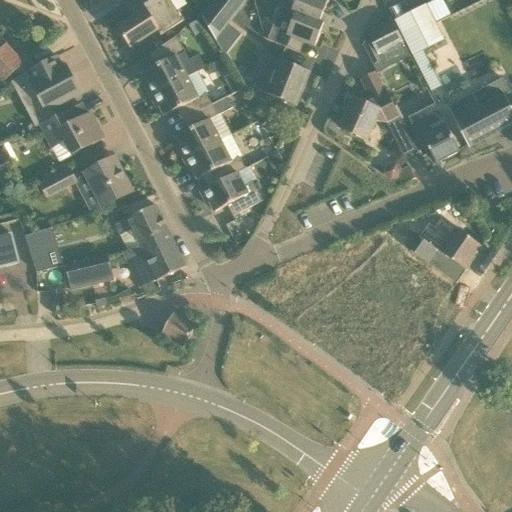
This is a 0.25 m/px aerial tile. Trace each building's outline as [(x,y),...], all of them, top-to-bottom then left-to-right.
[(184,22),(177,12),(169,0),(152,0),(143,6),(140,0),(128,8),(134,18),(119,28),(131,48),(158,31),(161,36),(184,22)] [(247,0),(217,0),(203,18),(216,40),(248,0),(247,0)] [(326,0),(293,0),(291,4),(295,5),(292,12),(292,13),(329,27),(333,18),(324,14),(329,1),(326,0)] [(405,2),(390,10),(396,21),(395,21),(412,56),(430,92),(441,87),(423,51),(444,40),(426,5),(411,13),(405,2)] [(292,13),(292,12),(281,8),(268,41),(299,53),(303,42),(315,47),(321,34),(325,36),(329,27),(292,13)] [(378,56),(404,43),(392,21),(367,34),(371,42),(378,56)] [(151,97),(187,78),(177,57),(185,53),(177,37),(155,52),(161,64),(142,74),(147,84),(145,85),(151,97)] [(0,52),(0,81),(2,83),(23,63),(7,46),(0,52)] [(311,73),(276,59),(269,56),(255,90),(297,107),(311,73)] [(46,112),(63,103),(81,94),(66,67),(63,68),(57,57),(27,73),(33,84),(32,85),(46,112)] [(412,145),(398,118),(400,117),(377,73),(376,74),(384,92),(362,103),(354,100),(341,129),(367,140),(376,120),(386,124),(401,151),(412,145)] [(198,99),(187,78),(151,97),(157,109),(160,107),(165,117),(184,107),(189,118),(212,106),(207,95),(198,99)] [(449,109),(469,147),(511,125),(511,109),(498,83),(483,91),(484,92),(449,109)] [(212,106),(189,118),(195,128),(176,138),(181,148),(178,149),(184,161),(221,142),(210,121),(218,117),(212,106)] [(427,145),(427,146),(437,164),(460,152),(436,106),(410,120),(422,144),(427,145)] [(91,114),(89,115),(70,125),(64,114),(46,123),(40,127),(52,150),(53,149),(60,163),(73,156),(104,139),(91,114)] [(0,169),(18,161),(9,142),(0,146),(0,169)] [(232,163),(221,142),(184,161),(190,173),(193,171),(198,181),(217,171),(222,181),(237,174),(238,174),(246,170),(240,158),(232,163)] [(86,175),(85,176),(102,208),(115,202),(132,193),(115,159),(86,174),(86,175)] [(416,179),(409,167),(403,170),(397,163),(387,165),(384,174),(390,180),(390,182),(399,188),(416,179)] [(52,180),(41,185),(48,198),(76,184),(77,184),(75,181),(70,170),(52,180)] [(215,213),(234,203),(240,214),(262,202),(252,183),(244,187),(238,174),(237,174),(222,181),(201,193),(207,205),(210,203),(215,213)] [(128,251),(168,231),(156,206),(116,225),(121,236),(128,251)] [(421,275),(447,294),(452,292),(456,287),(455,287),(482,248),(441,218),(430,234),(426,230),(424,233),(416,236),(402,226),(379,260),(396,272),(414,285),(421,275)] [(26,237),(37,273),(64,267),(52,229),(26,237)] [(168,231),(128,251),(124,253),(132,271),(148,264),(157,282),(186,268),(168,231)] [(0,268),(20,264),(12,234),(0,237),(0,268)] [(69,282),(89,277),(112,272),(108,257),(66,267),(69,282)] [(162,335),(185,348),(197,326),(174,313),(162,335)]
